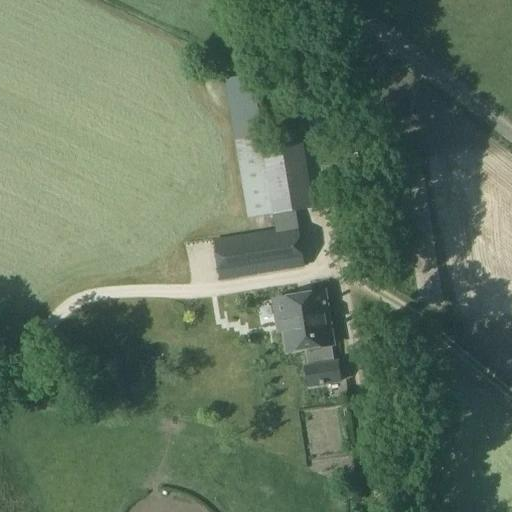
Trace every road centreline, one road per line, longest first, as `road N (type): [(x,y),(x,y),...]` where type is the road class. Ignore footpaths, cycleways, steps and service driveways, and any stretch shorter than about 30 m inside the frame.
road 1 (track): [(511,396),(418,327),(314,276),(206,293),(95,293),(59,310),(24,371),(0,379)]
road 2 (unclassified): [(381,511),(300,0)]
